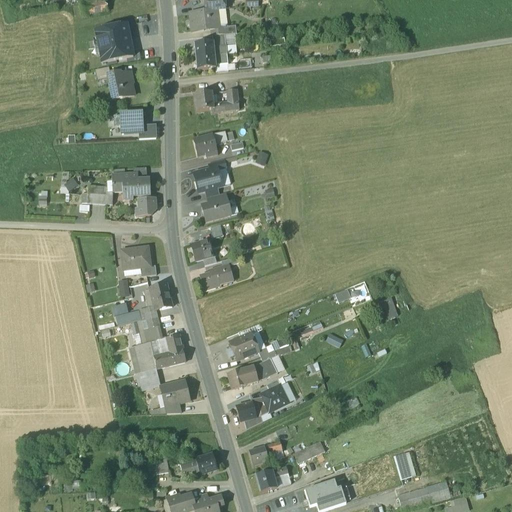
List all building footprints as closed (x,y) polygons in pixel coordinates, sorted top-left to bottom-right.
[(104,0),(81,5),(84,17),(107,12),(104,0)] [(224,4),(205,5),(206,13),(221,11),(224,11),(224,10),(224,4)] [(221,11),(217,12),(220,29),(224,29),(224,30),(224,29),(225,29),(225,28),(227,27),(225,11),(226,11),(226,10),(224,10),(224,11),(221,11)] [(206,13),(189,15),(192,34),(209,31),(209,32),(211,32),(224,30),(224,29),(220,29),(217,12),(221,11),(206,13)] [(101,65),(133,59),(127,29),(95,35),(101,65)] [(213,44),(194,46),(196,59),(214,57),(214,49),(213,48),(213,44)] [(217,49),(214,49),(214,57),(227,56),(226,48),(217,49)] [(227,56),(214,57),(215,67),(227,66),(227,56)] [(214,57),(196,59),(197,72),(215,70),(216,70),(215,67),(214,57)] [(227,66),(215,67),(216,70),(215,70),(216,74),(228,73),(227,66)] [(109,69),(95,71),(97,82),(98,82),(97,80),(108,78),(110,77),(109,69)] [(110,77),(108,78),(112,101),(134,97),(132,86),(133,85),(131,75),(120,77),(120,75),(110,77)] [(280,98),(291,97),(290,87),(280,87),(280,98)] [(237,92),(226,93),(227,104),(238,103),(237,92)] [(211,94),(195,96),(197,113),(213,111),(214,111),(213,106),(212,97),(212,94),(211,94)] [(227,104),(224,105),(225,113),(239,111),(238,103),(227,104)] [(224,105),(213,106),(214,111),(213,111),(213,114),(225,113),(224,105)] [(129,116),(121,117),(121,133),(122,133),(122,135),(123,135),(124,135),(138,135),(142,134),(142,128),(142,127),(142,123),(141,115),(133,116),(129,116)] [(155,128),(142,128),(142,134),(138,135),(139,141),(156,140),(155,128)] [(232,133),(226,134),(228,142),(234,141),(232,133)] [(224,134),(193,142),(197,159),(206,156),(206,159),(217,156),(215,146),(227,143),(224,134)] [(260,153),(255,164),(264,167),(269,156),(260,153)] [(224,161),(208,165),(209,171),(217,169),(217,173),(226,170),(224,161)] [(146,169),(133,170),(133,176),(137,176),(137,178),(146,177),(146,169)] [(209,171),(193,175),(198,195),(217,190),(222,188),(217,173),(217,169),(209,171)] [(130,176),(111,177),(112,187),(131,186),(130,176)] [(133,176),(130,176),(131,186),(131,194),(131,198),(133,198),(138,198),(150,197),(149,181),(147,181),(146,177),(137,178),(137,176),(133,176)] [(67,194),(78,186),(73,179),(62,188),(67,194)] [(131,186),(112,187),(112,189),(112,195),(113,195),(122,194),(131,194),(131,186)] [(113,196),(94,195),(95,188),(88,188),(87,205),(112,207),(113,196)] [(217,190),(205,193),(207,200),(219,197),(217,190)] [(47,206),(48,192),(39,192),(39,205),(47,206)] [(131,194),(122,194),(123,202),(133,201),(133,198),(131,198),(131,194)] [(219,197),(207,200),(209,205),(226,201),(225,195),(219,197)] [(150,197),(138,198),(139,211),(136,211),(136,218),(151,217),(156,212),(155,201),(155,197),(150,197)] [(209,205),(202,207),(202,208),(203,208),(205,215),(204,215),(206,223),(227,218),(225,211),(229,210),(226,201),(209,205)] [(214,239),(223,237),(221,227),(211,229),(214,239)] [(207,242),(191,247),(195,263),(203,261),(212,258),(211,258),(207,242)] [(148,249),(121,253),(123,273),(140,271),(150,269),(150,268),(148,249)] [(212,258),(203,261),(205,268),(216,264),(214,257),(211,258),(212,258)] [(228,267),(209,273),(210,275),(200,278),(202,288),(209,286),(210,290),(221,287),(220,286),(233,283),(228,267)] [(150,269),(140,271),(141,279),(156,277),(155,268),(150,268),(150,269)] [(119,284),(120,298),(128,297),(127,284),(119,284)] [(166,286),(149,291),(153,308),(155,313),(172,309),(166,286)] [(347,290),(335,295),(339,304),(351,300),(347,290)] [(143,292),(147,308),(151,307),(148,291),(143,292)] [(392,299),(378,303),(383,322),(398,317),(392,299)] [(153,308),(139,312),(142,323),(157,319),(155,313),(153,308)] [(139,312),(115,318),(118,328),(142,323),(139,312)] [(157,319),(142,323),(144,331),(154,329),(159,328),(157,319)] [(153,359),(169,355),(166,340),(157,342),(154,329),(144,331),(148,345),(135,348),(141,374),(156,371),(153,359)] [(329,334),(326,343),(340,349),(343,340),(329,334)] [(251,336),(229,345),(237,362),(258,353),(251,336)] [(179,337),(166,340),(169,355),(182,352),(179,337)] [(271,346),(258,353),(260,359),(274,352),(271,346)] [(153,359),(156,371),(185,364),(182,352),(169,355),(153,359)] [(274,352),(260,359),(262,365),(270,361),(276,358),(274,353),(274,352)] [(262,365),(254,369),(258,384),(277,375),(270,361),(262,365)] [(254,369),(227,376),(232,391),(237,389),(238,392),(243,391),(242,388),(258,384),(254,369)] [(277,382),(266,387),(269,392),(279,387),(280,387),(277,382)] [(183,383),(160,389),(165,408),(170,407),(171,408),(178,406),(188,403),(183,383)] [(269,392),(260,397),(261,400),(269,414),(288,405),(279,387),(269,392)] [(261,400),(250,402),(251,405),(252,405),(256,419),(261,418),(269,414),(261,400)] [(251,405),(236,409),(240,424),(244,423),(256,420),(256,419),(252,405),(251,405)] [(171,408),(170,407),(165,408),(167,416),(180,415),(178,406),(171,408)] [(256,420),(244,423),(246,432),(262,424),(261,418),(256,419),(256,420)] [(287,432),(285,428),(276,433),(278,437),(287,432)] [(320,443),(293,456),(295,459),(298,466),(325,453),(320,443)] [(264,448),(248,453),(253,468),(268,463),(266,455),(282,451),(280,444),(264,448)] [(284,459),(282,451),(266,455),(268,463),(284,459)] [(409,455),(394,459),(401,481),(415,477),(409,455)] [(212,456),(195,461),(197,468),(200,476),(217,471),(212,456)] [(295,459),(289,462),(291,468),(298,466),(295,459)] [(154,463),(157,475),(169,473),(167,460),(154,463)] [(195,461),(179,466),(181,473),(197,468),(195,461)] [(272,473),(255,477),(260,494),(276,490),(274,480),(288,476),(286,469),(272,473)] [(274,480),(276,490),(290,486),(288,476),(274,480)] [(334,482),(304,492),(310,509),(316,507),(317,511),(326,511),(345,506),(340,490),(337,491),(334,482)] [(446,483),(397,498),(401,511),(406,511),(450,499),(446,483)] [(192,496),(179,500),(181,507),(183,506),(182,506),(194,503),(192,496)] [(194,503),(182,506),(183,506),(181,507),(179,500),(177,500),(174,498),(166,501),(169,511),(192,511),(193,511),(191,506),(194,505),(194,504),(194,503)] [(202,502),(194,504),(194,505),(191,506),(193,511),(218,511),(218,509),(224,507),(224,506),(223,507),(221,499),(221,498),(208,502),(207,498),(201,500),(202,502)] [(454,500),(455,507),(446,509),(446,511),(468,511),(466,498),(454,500)]
